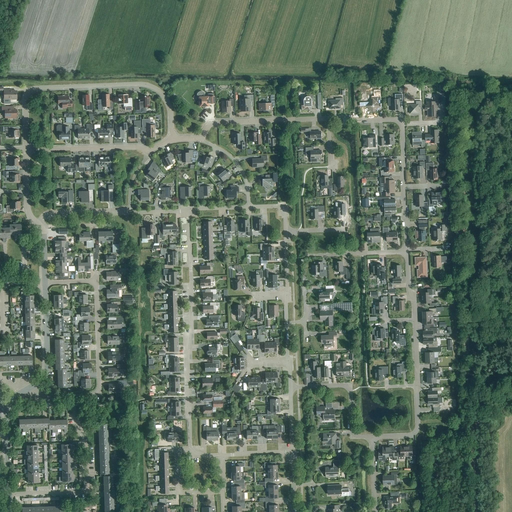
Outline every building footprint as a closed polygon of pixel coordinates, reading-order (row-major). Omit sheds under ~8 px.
[(9,91),(9,90),(4,90),(4,100),(16,100),(16,102),(16,91),(9,91)] [(205,97),(203,95),(204,94),(203,92),(202,92),(200,92),(199,92),(198,93),(197,94),(197,96),(200,96),(200,97),(199,97),(199,100),(197,102),(199,104),(199,107),(202,107),(204,109),(206,107),(209,106),(208,104),(210,102),(210,103),(214,103),(214,94),(208,94),(208,97),(205,97)] [(375,111),(378,107),(378,104),(377,103),(377,100),(381,100),(380,92),(376,92),(376,96),(371,96),(372,100),(366,106),(371,112),(373,110),(375,111)] [(314,105),(313,102),(313,94),(307,95),(307,97),(305,97),(304,98),(303,99),(303,101),(303,103),(303,106),(301,106),(301,110),(312,110),(311,105),(314,105)] [(403,102),(403,94),(395,95),(395,100),(392,100),(392,99),(391,98),(389,98),(388,99),(388,106),(391,106),(391,111),(399,110),(399,102),(403,102)] [(92,104),(89,104),(89,95),(82,96),(82,106),(86,105),(87,110),(92,110),(92,104)] [(109,101),(109,95),(102,95),(102,100),(98,100),(98,101),(97,101),(97,102),(98,102),(98,111),(103,111),(103,107),(109,107),(109,110),(112,109),(112,101),(109,101)] [(128,99),(127,95),(118,95),(118,104),(123,104),(124,108),(125,108),(125,111),(132,110),(132,98),(128,99)] [(240,112),(242,112),(250,111),(250,106),(253,106),(253,95),(247,95),(247,99),(240,99),(240,112)] [(274,106),(274,101),(274,95),(270,95),(271,103),(267,103),(267,102),(263,102),(263,104),(258,104),(259,104),(259,111),(258,111),(272,111),(272,110),(271,110),(271,106),(274,106)] [(68,101),(68,96),(58,97),(58,105),(62,104),(62,109),(67,109),(67,107),(72,107),(72,101),(68,101)] [(139,102),(139,100),(135,100),(135,113),(146,113),(146,105),(149,105),(149,98),(145,98),(145,96),(140,96),(141,102),(139,102)] [(437,116),(436,103),(440,103),(440,96),(434,96),(434,102),(427,102),(427,107),(425,107),(425,110),(427,110),(428,116),(437,116)] [(329,109),(341,109),(340,105),(343,105),(343,98),(336,99),(336,101),(329,101),(329,109)] [(234,106),(233,99),(229,99),(229,101),(221,101),(221,102),(222,112),(219,112),(219,113),(231,112),(230,112),(230,107),(234,106)] [(410,114),(419,114),(419,108),(422,108),(421,101),(416,102),(416,105),(410,105),(410,114)] [(7,110),(7,107),(1,107),(1,110),(4,110),(5,118),(17,118),(16,110),(7,110)] [(150,119),(142,120),(142,129),(146,129),(146,137),(154,137),(154,129),(155,129),(155,123),(150,124),(150,119)] [(137,137),(137,128),(140,128),(140,121),(134,121),(134,127),(130,127),(130,132),(131,132),(131,138),(137,137)] [(116,138),(123,138),(123,130),(127,130),(127,123),(120,123),(120,127),(116,127),(116,138)] [(83,139),(89,139),(89,132),(92,132),(92,124),(86,124),(86,129),(83,129),(83,139)] [(63,127),(63,125),(58,125),(56,127),(56,132),(59,132),(59,139),(69,139),(69,131),(68,131),(68,127),(63,127)] [(103,138),(103,128),(100,129),(100,125),(94,125),(94,131),(97,131),(98,138),(103,138)] [(103,128),(103,138),(109,138),(109,131),(112,131),(112,125),(106,125),(106,128),(103,128)] [(83,139),(83,129),(80,129),(80,126),(74,126),(74,132),(77,132),(78,139),(83,139)] [(15,130),(12,128),(12,127),(5,127),(5,133),(9,133),(9,138),(12,138),(12,137),(15,137),(15,138),(18,138),(18,130),(15,130)] [(439,143),(439,131),(430,131),(431,135),(425,135),(426,141),(431,141),(431,143),(439,143)] [(266,133),(265,132),(265,133),(264,133),(264,134),(263,135),(264,136),(264,144),(269,143),(269,146),(275,146),(275,138),(271,139),(271,133),(266,133)] [(320,132),(307,132),(307,134),(310,134),(310,139),(316,139),(316,140),(320,140),(320,132)] [(420,136),(420,132),(412,133),(413,145),(421,145),(421,147),(425,147),(425,140),(421,140),(421,136),(420,136)] [(258,135),(258,133),(248,133),(249,142),(255,142),(255,144),(261,144),(261,135),(258,135)] [(241,143),(241,134),(233,134),(233,135),(232,135),(232,140),(233,140),(233,145),(238,145),(238,149),(245,149),(244,142),(241,143)] [(394,145),(394,134),(385,135),(386,141),(384,141),(384,138),(380,139),(380,146),(384,146),(384,144),(386,144),(386,145),(394,145)] [(364,148),(376,148),(376,135),(370,136),(370,138),(364,138),(364,148)] [(313,151),(312,148),(305,148),(305,152),(305,156),(310,156),(310,162),(316,162),(316,158),(321,158),(321,151),(313,151)] [(195,162),(197,151),(190,150),(190,151),(187,151),(187,153),(182,153),(182,155),(177,155),(179,162),(182,162),(182,163),(190,163),(190,162),(195,162)] [(166,155),(168,157),(162,160),(166,167),(173,164),(171,161),(174,159),(170,153),(166,155)] [(204,156),(201,164),(211,168),(214,158),(210,156),(209,158),(204,156)] [(252,168),(263,168),(263,161),(267,161),(267,156),(261,156),(261,159),(252,159),(252,168)] [(98,167),(104,167),(104,157),(98,157),(98,164),(95,165),(95,172),(99,172),(98,167)] [(104,157),(104,167),(110,167),(110,171),(113,171),(113,164),(110,164),(110,157),(104,157)] [(71,165),(70,158),(66,158),(66,159),(60,159),(60,167),(67,167),(68,172),(74,172),(74,165),(71,165)] [(78,171),(84,171),(84,158),(78,158),(78,165),(75,165),(75,171),(78,171)] [(84,158),(84,171),(90,171),(93,171),(93,165),(90,165),(90,158),(84,158)] [(385,167),(394,167),(394,161),(391,161),(391,158),(379,158),(379,167),(385,167)] [(6,170),(13,169),(13,166),(19,166),(19,159),(9,159),(9,166),(6,166),(6,170)] [(422,178),(422,169),(425,168),(425,162),(420,162),(420,167),(413,167),(413,172),(414,172),(414,179),(422,178)] [(434,169),(433,163),(426,164),(426,171),(430,170),(430,180),(438,180),(437,169),(434,169)] [(150,171),(146,176),(153,181),(158,174),(163,177),(164,175),(160,170),(155,164),(153,167),(150,166),(148,169),(150,171)] [(227,173),(222,167),(215,173),(223,182),(231,175),(229,171),(227,173)] [(394,167),(385,167),(385,170),(381,171),(381,176),(389,176),(389,172),(394,172),(394,167)] [(13,175),(13,171),(6,172),(6,178),(9,178),(10,182),(13,182),(16,182),(19,182),(19,175),(13,175)] [(266,189),(268,187),(272,187),(272,182),(277,182),(277,173),(273,173),(273,175),(269,175),(269,179),(262,179),(262,187),(264,187),(266,189)] [(328,179),(328,175),(320,175),(320,176),(319,176),(318,176),(317,177),(317,179),(317,180),(318,181),(319,181),(320,181),(320,186),(321,186),(321,189),(330,189),(331,193),(332,193),(331,179),(328,179)] [(343,178),(343,177),(336,177),(336,185),(333,185),(333,191),(337,191),(337,187),(343,187),(343,184),(344,184),(345,184),(346,183),(346,182),(346,180),(346,179),(345,179),(344,178),(343,178)] [(388,181),(388,177),(381,177),(381,183),(380,183),(380,187),(395,187),(395,180),(388,181)] [(81,198),(81,202),(86,202),(93,201),(93,202),(93,190),(95,190),(95,184),(88,185),(88,192),(81,192),(79,192),(79,198),(81,198)] [(164,188),(164,184),(161,184),(158,189),(156,198),(161,198),(161,200),(165,200),(165,198),(172,197),(172,188),(164,188)] [(202,184),(198,184),(199,199),(203,199),(203,196),(209,196),(209,187),(202,187),(202,184)] [(108,191),(101,191),(101,202),(106,202),(106,201),(113,201),(113,202),(113,189),(112,185),(108,185),(108,189),(108,191)] [(235,187),(235,185),(230,185),(230,191),(226,191),(226,199),(229,199),(229,201),(234,201),(233,199),(236,199),(236,192),(238,192),(238,187),(235,187)] [(185,199),(185,197),(191,197),(190,187),(180,187),(180,199),(185,199)] [(390,193),(395,193),(395,187),(380,187),(380,193),(381,193),(381,196),(390,196),(390,193)] [(149,200),(148,190),(137,190),(138,195),(140,195),(140,201),(149,200)] [(73,203),(73,191),(68,191),(68,192),(58,192),(58,197),(61,197),(61,203),(66,203),(66,202),(73,202),(73,203)] [(441,198),(441,197),(442,197),(442,193),(431,193),(432,197),(429,197),(429,206),(429,207),(429,212),(430,212),(431,212),(432,211),(433,210),(434,209),(434,208),(434,207),(433,204),(436,204),(436,203),(443,203),(443,198),(441,198)] [(416,207),(422,207),(422,210),(428,210),(427,203),(423,203),(423,195),(414,196),(414,199),(416,200),(416,207)] [(383,207),(396,207),(396,203),(396,202),(395,201),(395,200),(391,200),(391,197),(384,197),(384,199),(384,200),(384,203),(383,205),(383,207)] [(20,209),(20,202),(16,202),(14,202),(10,202),(10,206),(6,206),(7,213),(14,212),(14,209),(20,209)] [(336,208),(333,208),(334,219),(341,219),(341,215),(345,215),(345,212),(345,204),(341,204),(341,203),(336,203),(336,206),(336,208)] [(310,210),(310,216),(311,220),(318,220),(318,216),(318,212),(324,212),(324,206),(315,206),(315,210),(310,210)] [(262,227),(262,220),(255,220),(255,231),(259,231),(259,233),(266,233),(265,227),(262,227)] [(416,232),(415,232),(416,238),(419,238),(419,241),(425,241),(425,236),(426,236),(426,231),(425,231),(424,227),(427,227),(427,223),(427,220),(419,220),(419,223),(419,228),(420,228),(420,231),(417,232),(416,232)] [(230,222),(230,221),(227,221),(227,227),(223,227),(224,239),(230,238),(230,234),(229,234),(229,231),(236,231),(236,224),(233,224),(233,222),(230,222)] [(248,229),(248,221),(240,221),(241,232),(248,232),(248,236),(252,236),(251,229),(248,229)] [(9,228),(10,235),(13,235),(13,236),(14,236),(14,238),(15,239),(16,239),(17,238),(17,236),(18,236),(18,235),(21,234),(21,225),(17,225),(17,223),(13,223),(13,225),(9,225),(9,228)] [(169,225),(169,235),(173,235),(173,237),(177,237),(177,233),(176,233),(175,224),(169,225)] [(142,239),(149,239),(149,235),(154,235),(154,225),(146,225),(146,228),(141,228),(142,239)] [(163,235),(169,235),(169,225),(162,225),(162,231),(159,232),(159,238),(163,238),(163,235)] [(445,231),(445,225),(439,225),(439,229),(433,229),(433,237),(433,241),(438,241),(438,240),(442,240),(442,231),(445,231)] [(10,235),(9,228),(6,228),(6,226),(4,226),(2,226),(2,228),(0,228),(0,238),(2,238),(2,239),(3,239),(3,241),(3,242),(4,242),(5,242),(6,242),(6,241),(6,239),(7,239),(7,238),(10,238),(10,235)] [(392,242),(392,233),(389,233),(388,228),(383,228),(383,237),(386,237),(387,242),(392,242)] [(90,241),(89,232),(83,233),(83,234),(79,234),(79,241),(86,241),(86,245),(90,245),(90,248),(93,248),(93,241),(90,241)] [(55,247),(64,247),(64,244),(66,243),(66,237),(58,237),(58,241),(55,241),(55,247)] [(115,244),(112,245),(112,253),(116,253),(118,253),(122,253),(121,244),(118,244),(115,244)] [(263,254),(273,254),(273,247),(266,247),(266,244),(260,244),(260,250),(263,250),(263,254)] [(66,254),(66,253),(66,251),(67,251),(68,247),(64,247),(55,247),(55,254),(58,253),(59,257),(70,257),(70,254),(66,254)] [(171,252),(170,248),(161,249),(161,256),(164,256),(164,259),(167,259),(177,258),(177,252),(171,252)] [(118,256),(118,253),(116,253),(112,253),(111,253),(111,256),(106,256),(106,264),(115,263),(115,256),(118,256)] [(273,254),(263,254),(263,258),(260,258),(261,264),(267,264),(267,260),(273,260),(273,254)] [(447,257),(440,257),(440,256),(432,256),(433,268),(441,267),(441,263),(447,263),(447,257)] [(55,267),(64,267),(66,267),(66,259),(70,259),(70,257),(59,257),(59,261),(55,261),(55,267)] [(84,272),(84,263),(80,263),(80,257),(78,257),(78,258),(75,258),(75,263),(78,263),(78,272),(84,272)] [(427,277),(426,257),(415,258),(415,266),(419,266),(419,270),(417,270),(417,278),(427,277)] [(164,269),(171,268),(173,268),(173,265),(178,265),(177,258),(167,259),(167,265),(164,265),(164,269)] [(323,265),(322,262),(315,263),(315,265),(311,266),(311,275),(319,275),(319,277),(327,277),(326,265),(323,265)] [(346,268),(343,267),(342,262),(335,262),(336,272),(340,272),(341,275),(346,275),(347,280),(350,280),(350,268),(346,268)] [(200,274),(209,273),(209,268),(213,267),(213,263),(206,263),(207,266),(200,267),(200,274)] [(382,269),(381,264),(373,265),(373,271),(371,271),(371,276),(378,276),(379,279),(385,279),(385,269),(382,269)] [(400,279),(400,276),(401,276),(401,266),(393,266),(394,277),(396,276),(396,279),(393,280),(393,284),(402,284),(401,279),(400,279)] [(66,267),(64,267),(55,267),(56,273),(57,273),(57,277),(69,276),(69,271),(66,271),(66,267)] [(165,279),(178,278),(178,272),(169,272),(169,270),(163,270),(164,276),(165,276),(165,279)] [(268,275),(268,270),(264,270),(264,278),(268,278),(268,288),(277,288),(276,275),(268,275)] [(256,275),(252,276),(252,286),(256,286),(259,286),(259,278),(262,278),(262,271),(255,271),(256,275)] [(118,274),(117,272),(113,272),(113,273),(106,273),(106,281),(118,280),(120,280),(120,274),(118,274)] [(200,287),(210,286),(210,282),(213,282),(213,276),(207,276),(207,280),(200,280),(200,287)] [(234,290),(240,290),(240,285),(244,285),(244,277),(237,277),(237,281),(233,281),(234,290)] [(107,298),(119,298),(118,290),(121,290),(121,285),(110,285),(110,290),(106,290),(107,298)] [(216,295),(216,289),(210,290),(210,293),(202,293),(203,300),(217,299),(217,295),(216,295)] [(325,302),(324,299),(330,299),(330,295),(334,295),(333,289),(326,289),(326,292),(319,293),(320,300),(320,302),(325,302)] [(422,298),(433,298),(433,295),(435,295),(435,289),(425,290),(425,293),(422,293),(422,298)] [(33,295),(32,295),(32,292),(21,292),(21,299),(25,299),(25,302),(34,302),(33,295)] [(82,295),(82,292),(74,292),(74,297),(78,297),(78,303),(87,303),(87,295),(82,295)] [(372,315),(381,315),(381,314),(384,313),(384,304),(388,304),(387,297),(383,297),(383,298),(381,298),(381,303),(376,303),(376,309),(372,309),(372,315)] [(399,301),(399,297),(393,297),(393,304),(396,304),(396,311),(404,311),(404,301),(399,301)] [(422,304),(430,304),(430,306),(437,306),(437,303),(431,303),(431,298),(422,298),(422,304)] [(107,312),(117,312),(117,305),(120,305),(120,302),(111,302),(110,305),(107,305),(107,312)] [(203,313),(213,313),(213,312),(216,312),(216,303),(210,303),(210,306),(203,306),(203,313)] [(330,311),(320,311),(320,320),(325,320),(326,326),(333,326),(332,320),(333,320),(333,311),(342,311),(352,310),(352,303),(342,303),(332,304),(331,305),(329,305),(330,311)] [(241,313),(241,305),(234,305),(234,318),(238,318),(238,322),(244,321),(244,319),(244,313),(241,313)] [(270,317),(278,317),(277,306),(269,306),(270,317)] [(76,320),(83,320),(82,317),(89,317),(89,308),(81,308),(81,315),(76,315),(76,320)] [(260,315),(260,308),(253,308),(253,312),(250,312),(250,318),(253,318),(257,318),(258,321),(263,321),(263,315),(260,315)] [(423,318),(433,318),(433,314),(436,313),(436,309),(429,309),(429,312),(422,312),(423,318)] [(125,317),(125,316),(116,317),(116,320),(107,321),(107,328),(111,328),(111,329),(121,328),(121,329),(125,329),(125,324),(123,324),(123,322),(125,322),(126,322),(126,317),(125,317)] [(206,326),(214,326),(214,325),(218,325),(217,320),(220,320),(219,316),(210,316),(210,320),(206,320),(206,326)] [(433,318),(423,318),(423,325),(424,325),(425,328),(430,328),(430,327),(437,327),(437,322),(433,322),(433,318)] [(75,320),(73,320),(73,325),(75,325),(75,328),(76,328),(79,328),(79,331),(88,331),(88,323),(83,323),(83,320),(76,320),(75,320)] [(385,338),(385,337),(388,337),(388,330),(385,330),(385,329),(380,329),(379,326),(377,327),(376,327),(375,328),(374,328),(373,329),(373,330),(373,331),(372,332),(373,335),(375,335),(375,341),(381,341),(381,338),(385,338)] [(424,338),(433,338),(433,334),(437,334),(437,328),(430,328),(430,331),(423,332),(424,338)] [(400,337),(399,336),(399,331),(392,331),(392,342),(394,342),(397,344),(401,344),(401,346),(406,346),(405,337),(400,337)] [(334,346),(333,337),(337,336),(336,332),(329,333),(329,336),(321,336),(322,344),(324,344),(324,347),(334,346)] [(107,345),(119,344),(121,344),(124,339),(126,339),(125,333),(113,333),(113,337),(107,337),(107,345)] [(165,345),(178,345),(178,338),(175,338),(175,335),(165,335),(165,338),(164,339),(165,341),(165,342),(165,345)] [(258,342),(261,342),(261,335),(257,335),(257,339),(252,339),(253,349),(259,349),(258,342)] [(77,348),(83,348),(83,345),(90,345),(90,336),(82,336),(82,343),(77,343),(77,345),(73,345),(73,348),(77,348)] [(437,338),(433,338),(424,338),(424,345),(428,345),(429,348),(438,348),(438,341),(437,341),(437,338)] [(270,343),(270,353),(276,353),(276,346),(279,346),(278,339),(274,339),(274,343),(270,343)] [(212,357),(217,357),(217,350),(220,350),(220,344),(214,344),(214,348),(208,348),(208,351),(207,351),(207,356),(212,356),(212,357)] [(83,348),(77,348),(77,353),(80,353),(80,359),(89,359),(89,351),(83,351),(83,348)] [(108,361),(120,360),(119,355),(124,355),(124,349),(115,349),(115,352),(108,353),(108,361)] [(424,358),(434,358),(434,355),(438,354),(438,352),(434,352),(434,350),(435,350),(435,349),(431,349),(431,352),(424,353),(424,358)] [(166,365),(178,365),(178,358),(175,358),(175,355),(166,355),(166,358),(165,358),(165,362),(166,362),(166,365)] [(205,372),(215,372),(215,368),(219,368),(219,360),(212,360),(212,364),(205,364),(205,372)] [(321,368),(321,378),(328,377),(328,368),(332,368),(331,361),(325,361),(325,367),(321,368)] [(321,378),(321,368),(317,368),(317,362),(310,362),(311,369),(314,369),(314,378),(321,378)] [(394,378),(401,378),(401,372),(402,371),(407,371),(406,362),(402,362),(402,364),(398,364),(395,367),(393,367),(394,378)] [(74,376),(84,376),(84,373),(91,373),(91,364),(83,364),(83,371),(78,371),(76,371),(76,372),(74,372),(74,376)] [(244,364),(234,364),(234,365),(233,368),(232,368),(232,371),(232,372),(235,374),(236,373),(237,373),(238,372),(239,372),(240,370),(244,370),(244,364)] [(108,377),(119,376),(119,373),(123,373),(123,370),(126,369),(126,365),(117,365),(117,368),(108,369),(108,377)] [(376,381),(383,380),(383,375),(383,374),(388,374),(388,367),(380,367),(377,370),(375,370),(376,381)] [(432,372),(427,373),(427,378),(436,378),(438,378),(438,372),(440,372),(440,369),(432,369),(432,372)] [(271,373),(271,383),(276,383),(276,386),(280,386),(280,379),(277,380),(277,373),(271,373)] [(173,378),(173,375),(168,375),(166,375),(166,378),(170,378),(170,382),(166,382),(167,385),(179,385),(179,378),(173,378)] [(202,387),(212,387),(212,382),(219,382),(219,375),(212,376),(212,379),(206,379),(202,379),(202,387)] [(84,376),(74,376),(74,381),(81,381),(81,387),(90,387),(89,379),(84,379),(84,376)] [(263,391),(262,384),(260,384),(260,377),(254,377),(254,387),(258,387),(259,391),(263,391)] [(109,392),(119,392),(119,389),(124,389),(124,385),(133,385),(133,380),(118,381),(118,384),(108,385),(109,392)] [(179,385),(167,385),(167,388),(170,388),(170,391),(169,391),(167,393),(167,395),(176,395),(176,392),(179,392),(179,385)] [(428,398),(438,398),(437,391),(442,391),(441,388),(434,388),(434,391),(428,391),(428,398)] [(212,395),(212,392),(213,392),(205,392),(205,393),(206,393),(206,395),(202,395),(203,401),(212,401),(212,395)] [(270,406),(279,406),(279,399),(273,399),(273,396),(271,396),(268,396),(266,396),(267,402),(270,402),(270,406)] [(438,398),(428,398),(428,405),(435,405),(435,408),(434,408),(434,411),(440,411),(439,403),(442,403),(442,402),(442,398),(438,398)] [(167,409),(180,409),(180,402),(175,402),(175,399),(160,399),(160,403),(170,403),(170,406),(167,406),(167,409)] [(279,406),(270,406),(270,410),(267,410),(267,416),(274,416),(274,412),(280,412),(279,406)] [(212,416),(212,413),(212,407),(203,407),(203,413),(207,413),(207,417),(206,417),(213,417),(213,416),(212,416)] [(332,410),(331,407),(317,407),(317,415),(324,415),(324,419),(327,419),(327,418),(335,418),(335,410),(332,410)] [(180,409),(167,409),(167,412),(171,412),(171,416),(169,416),(167,417),(167,420),(177,420),(177,416),(180,415),(180,409)] [(226,440),(232,440),(231,428),(229,428),(229,431),(226,431),(226,422),(221,422),(222,437),(226,437),(226,440)] [(107,424),(98,424),(98,431),(99,438),(99,453),(100,477),(103,477),(112,476),(114,476),(114,473),(109,474),(109,459),(108,456),(108,438),(108,431),(110,431),(110,424),(107,424)] [(231,428),(232,440),(237,440),(237,433),(240,433),(240,425),(237,425),(237,427),(231,428)] [(252,439),(252,431),(251,427),(249,427),(250,431),(246,431),(246,425),(243,425),(243,434),(242,434),(242,438),(246,437),(246,440),(252,439)] [(212,441),(211,428),(206,426),(203,427),(203,434),(206,434),(206,441),(212,441)] [(252,431),(252,439),(257,439),(257,432),(260,432),(260,426),(251,426),(251,427),(252,431)] [(266,439),(272,439),(271,426),(263,426),(263,432),(266,432),(266,439)] [(271,426),(272,439),(277,439),(277,432),(281,432),(281,426),(275,426),(271,426)] [(211,428),(212,441),(217,440),(217,434),(220,433),(220,427),(217,427),(217,428),(211,428)] [(167,442),(174,442),(174,429),(171,429),(171,433),(167,433),(164,433),(164,440),(167,440),(167,442)] [(336,441),(336,434),(323,434),(324,442),(328,442),(328,444),(335,444),(335,448),(340,448),(339,441),(336,441)] [(404,457),(407,456),(406,446),(400,447),(401,453),(398,453),(398,460),(404,459),(404,457)] [(406,446),(407,456),(410,456),(410,459),(416,459),(416,452),(413,452),(412,446),(406,446)] [(385,457),(389,457),(388,447),(382,447),(383,451),(378,451),(379,461),(385,461),(385,457)] [(388,447),(389,457),(392,457),(392,460),(398,460),(398,454),(394,454),(394,447),(388,447)] [(159,458),(168,458),(168,453),(160,453),(160,449),(154,449),(155,458),(159,458)] [(334,478),(334,477),(339,476),(338,466),(340,466),(340,461),(333,461),(333,467),(326,468),(326,477),(330,477),(330,478),(334,478)] [(268,472),(277,472),(277,465),(276,465),(276,462),(264,463),(264,468),(268,468),(268,472)] [(231,473),(240,473),(240,467),(243,466),(243,464),(237,464),(237,467),(231,467),(231,473)] [(265,482),(273,482),(273,478),(277,478),(277,472),(268,472),(268,478),(264,478),(265,482)] [(399,476),(399,472),(391,473),(391,475),(383,476),(383,486),(397,485),(397,476),(399,476)] [(234,483),(244,483),(243,473),(240,473),(231,473),(231,480),(234,480),(234,483)] [(112,476),(103,477),(104,511),(109,511),(114,511),(112,476)] [(269,492),(277,492),(277,485),(273,485),(273,482),(265,482),(265,488),(268,488),(269,492)] [(232,493),(240,493),(240,489),(244,489),(244,487),(246,486),(246,485),(249,485),(249,483),(246,484),(246,483),(244,483),(234,483),(234,487),(231,487),(232,493)] [(341,489),(341,485),(328,486),(328,494),(341,494),(341,496),(349,496),(349,489),(341,489)] [(265,502),(271,502),(271,498),(278,498),(277,492),(269,492),(269,496),(265,496),(265,502)] [(385,508),(391,508),(391,503),(400,503),(399,492),(391,493),(391,496),(384,496),(385,508)] [(236,503),(244,503),(244,493),(240,493),(232,493),(232,500),(236,500),(236,503)] [(160,506),(160,502),(152,502),(152,506),(157,506),(157,511),(169,511),(170,509),(166,509),(166,505),(160,506)] [(269,511),(278,511),(278,505),(272,506),(271,502),(265,502),(265,508),(269,508),(269,511)] [(232,511),(241,511),(241,509),(245,509),(244,503),(236,503),(236,506),(232,507),(232,511)]
